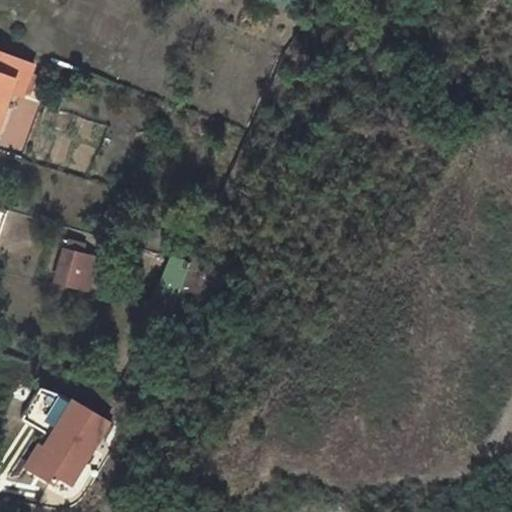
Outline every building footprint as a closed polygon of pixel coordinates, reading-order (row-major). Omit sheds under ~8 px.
[(0,85),(7,88),(20,93),(21,91),(27,73),(30,65),(0,54),(0,85)] [(34,76),(27,73),(21,91),(28,93),(34,76)] [(63,248),(53,282),(85,291),(94,256),(63,248)] [(45,432),(64,397),(38,387),(21,417),(45,432)] [(30,470),(51,483),(56,476),(71,485),(108,423),(64,397),(45,432),(37,445),(43,449),(30,470)] [(43,449),(37,445),(24,466),(30,470),(43,449)]
